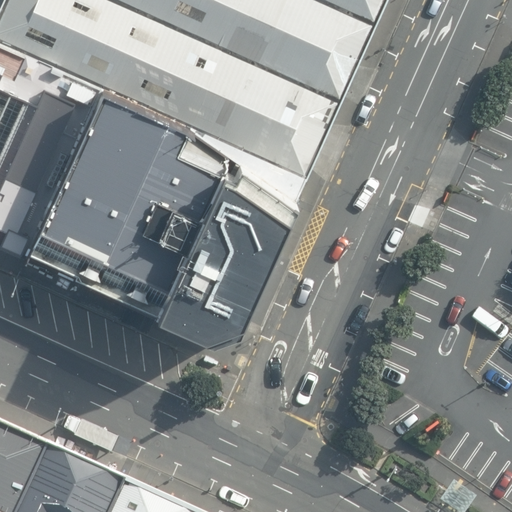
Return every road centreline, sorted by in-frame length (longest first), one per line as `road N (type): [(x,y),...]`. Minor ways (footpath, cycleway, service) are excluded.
road 1 (unclassified): [(261,460),(458,0)]
road 2 (primary): [(261,460),(0,346)]
